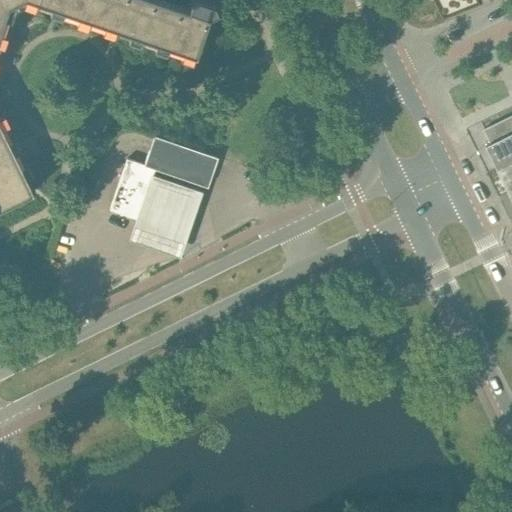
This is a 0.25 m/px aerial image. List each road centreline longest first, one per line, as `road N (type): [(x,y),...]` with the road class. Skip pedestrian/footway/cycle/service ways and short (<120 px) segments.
road 1 (tertiary): [(0,418),(410,216)]
road 2 (tertiary): [(393,181),(0,373)]
road 3 (tertiary): [(410,216),(511,425)]
road 4 (tertiary): [(511,297),(450,175)]
road 5 (residential): [(403,78),(511,26)]
